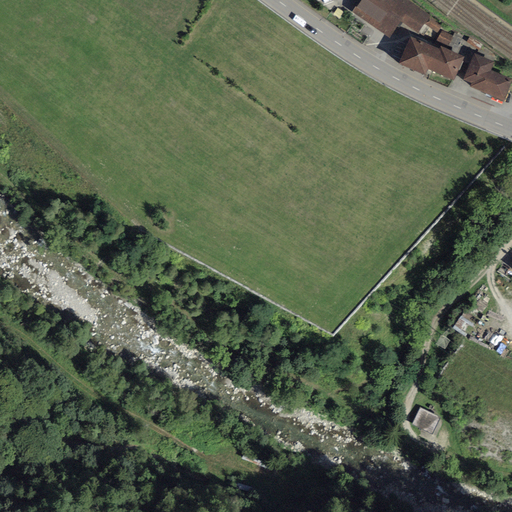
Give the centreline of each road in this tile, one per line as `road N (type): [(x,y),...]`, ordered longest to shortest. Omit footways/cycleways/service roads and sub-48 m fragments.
road 1 (primary): [(511,129),(397,80),(276,0)]
road 2 (unclassified): [(511,244),(440,312),(410,401),(408,430),(427,446)]
road 3 (unknown): [(131,111),(138,86),(220,8),(240,7),(286,35),(313,27)]
